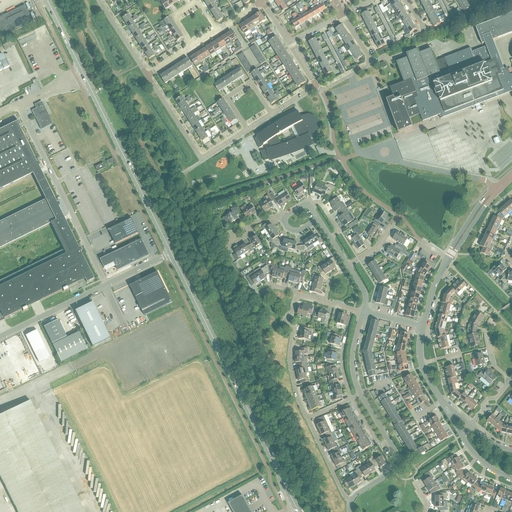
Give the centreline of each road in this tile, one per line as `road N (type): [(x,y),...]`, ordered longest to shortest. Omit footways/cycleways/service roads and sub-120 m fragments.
road 1 (secondary): [(298,511),(169,253)]
road 2 (secondary): [(169,253),(44,0)]
road 3 (residential): [(0,338),(169,253)]
road 4 (residential): [(349,499),(398,461),(360,394)]
road 5 (residential): [(307,418),(290,362),(296,295)]
